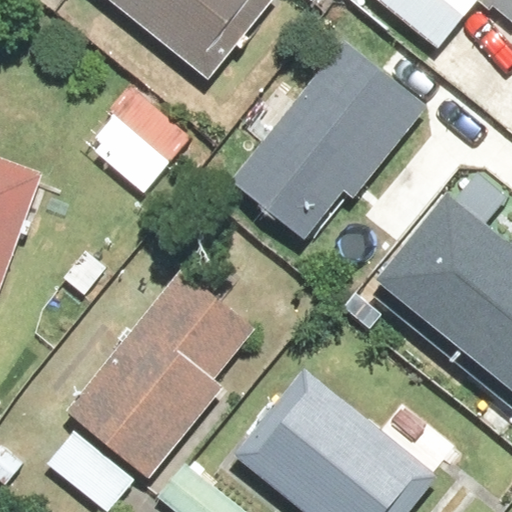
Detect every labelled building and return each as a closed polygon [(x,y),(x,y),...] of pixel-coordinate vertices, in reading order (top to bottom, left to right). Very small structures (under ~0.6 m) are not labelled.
[(283,0),(101,0),(213,89),(284,1),(283,0)] [(511,0),(374,0),(440,58),(484,9),(511,33),(511,0)] [(350,39),(232,180),(310,244),(428,103),(350,39)] [(0,143),(0,287),(43,158),(0,143)] [(511,254),(454,207),(380,297),(511,404),(511,254)] [(104,501),(137,463),(144,469),(221,378),(212,369),(252,322),(181,261),(63,399),(77,411),(44,449),(104,501)] [(301,359),(233,441),(318,511),(399,511),(435,469),(301,359)] [(238,511),(245,505),(180,450),(152,484),(188,511),(238,511)]
